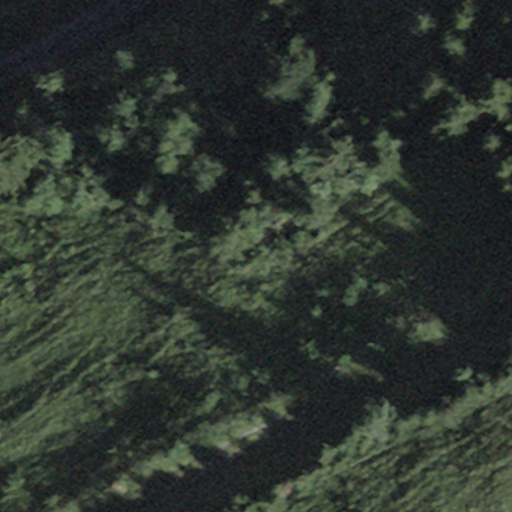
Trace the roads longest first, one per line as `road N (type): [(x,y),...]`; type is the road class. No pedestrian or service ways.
road 1 (track): [(112,511),(511,310)]
road 2 (track): [(114,0),(0,72)]
